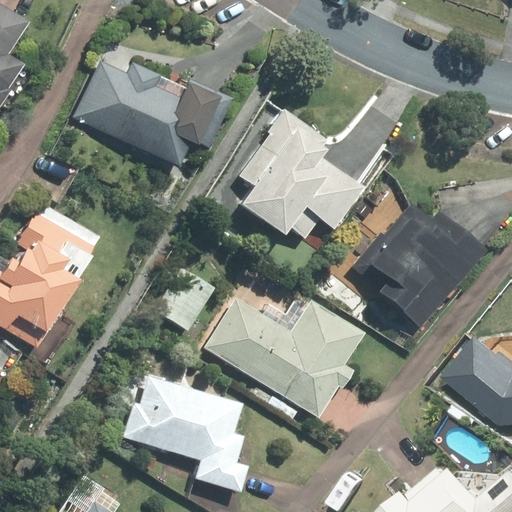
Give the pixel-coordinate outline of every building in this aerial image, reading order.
[(0,94),(17,66),(0,56),(0,55),(19,23),(0,11),(0,94)] [(174,89),(126,65),(122,73),(95,60),(67,117),(171,170),(183,147),(187,148),(211,100),(177,83),(174,89)] [(244,185),(229,204),(275,238),(281,230),(295,240),(310,221),(324,232),(357,188),(315,155),(323,145),(277,110),(258,134),(263,138),(233,177),(244,185)] [(0,259),(0,331),(29,350),(70,284),(65,281),(90,240),(34,205),(0,260),(0,259)] [(483,251),(431,208),(423,218),(408,205),(382,237),(376,232),(350,264),(384,292),(376,301),(415,332),(453,286),(454,286),(483,251)] [(179,334),(208,288),(175,266),(145,312),(179,334)] [(336,391),(348,370),(339,365),(358,335),(305,302),(286,333),(230,298),(198,349),(312,419),(332,388),(336,391)] [(482,336),(448,374),(504,424),(511,424),(511,355),(505,349),(501,354),(482,336)] [(128,403),(117,438),(192,460),(186,479),(233,493),(241,468),(229,464),(237,437),(227,434),(236,403),(140,375),(132,404),(128,403)] [(511,511),(511,471),(484,496),(458,465),(448,474),(443,467),(401,502),(398,498),(380,511),(511,511)] [(110,511),(116,504),(79,477),(52,511),(110,511)]
